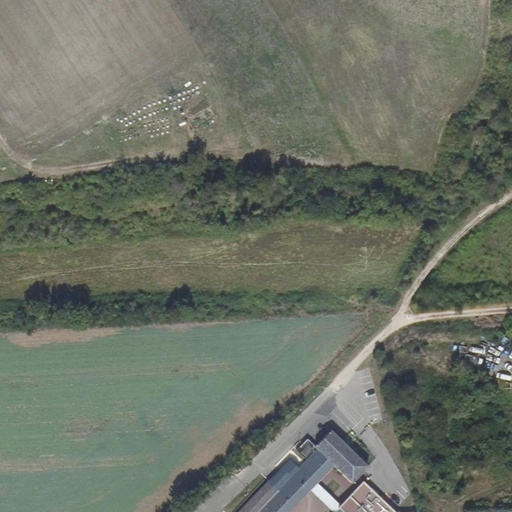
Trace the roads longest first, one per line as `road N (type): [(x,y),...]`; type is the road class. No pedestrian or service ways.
road 1 (track): [(511,197),(459,233),(332,389)]
road 2 (unclassified): [(209,511),(332,389)]
road 3 (track): [(390,320),(511,312)]
